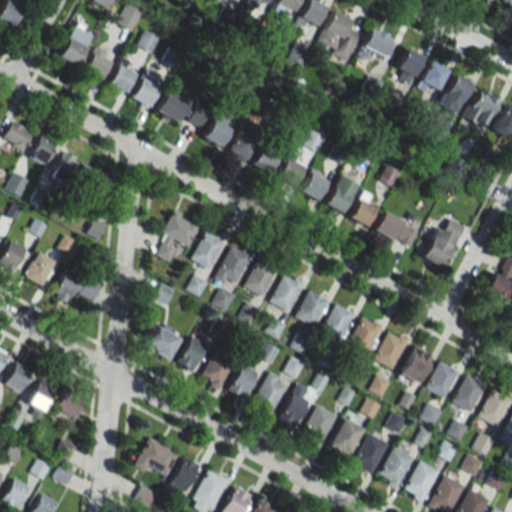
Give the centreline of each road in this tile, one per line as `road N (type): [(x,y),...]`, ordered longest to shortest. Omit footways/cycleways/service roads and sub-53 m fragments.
road 1 (residential): [(0,73),(511,357)]
road 2 (residential): [(361,511),(0,311)]
road 3 (residential): [(96,511),(133,148)]
road 4 (residential): [(440,317),(511,185)]
road 5 (residential): [(511,64),(394,0)]
